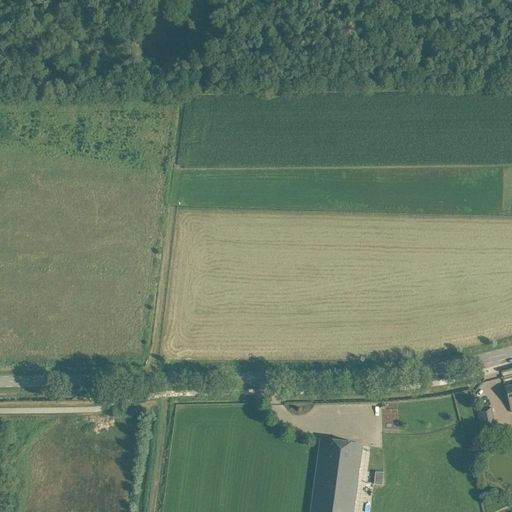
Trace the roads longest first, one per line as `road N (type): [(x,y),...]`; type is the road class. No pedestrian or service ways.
road 1 (tertiary): [(0,382),(426,371),(511,352)]
road 2 (track): [(149,511),(163,379)]
